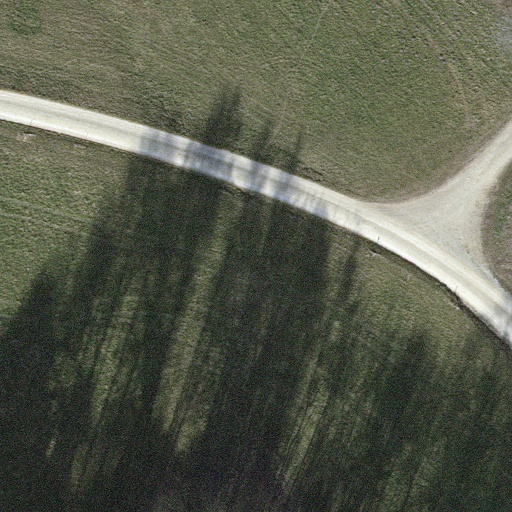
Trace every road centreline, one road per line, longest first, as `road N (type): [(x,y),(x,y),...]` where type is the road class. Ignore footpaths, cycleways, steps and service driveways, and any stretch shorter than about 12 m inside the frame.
road 1 (track): [(0,104),(295,183),(420,242),(511,334)]
road 2 (track): [(420,242),(511,144)]
